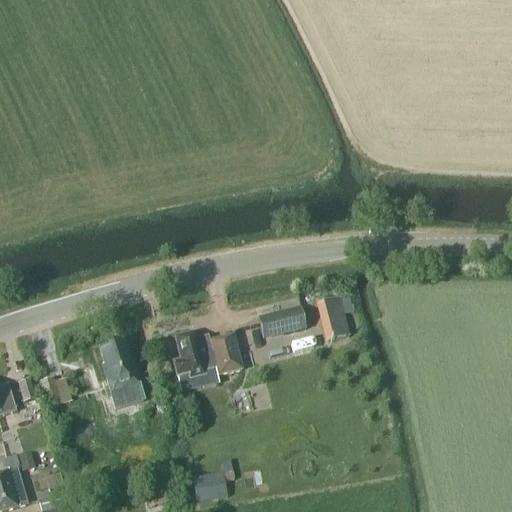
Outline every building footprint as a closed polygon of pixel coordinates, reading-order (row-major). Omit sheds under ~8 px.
[(324,316),(342,312),(339,299),(321,304),(324,316)] [(305,332),(300,309),(257,319),(263,343),(305,332)] [(218,387),(216,379),(242,373),(233,337),(209,343),(208,338),(195,342),(193,336),(175,340),(180,362),(172,364),(173,369),(180,397),(218,387)] [(130,363),(124,344),(98,351),(103,367),(101,367),(110,397),(139,388),(132,363),(130,363)] [(60,407),(53,380),(39,384),(42,393),(45,402),(47,411),(60,407)] [(29,381),(16,385),(22,405),(35,401),(29,381)] [(0,390),(0,418),(15,414),(7,388),(0,390)] [(34,470),(30,454),(18,458),(22,474),(34,470)] [(206,473),(209,500),(235,497),(233,483),(240,482),(238,469),(206,473)] [(19,492),(13,472),(0,475),(0,511),(10,511),(19,510),(19,509),(26,507),(21,491),(19,492)] [(48,511),(69,506),(65,493),(34,503),(37,511),(48,511)]
